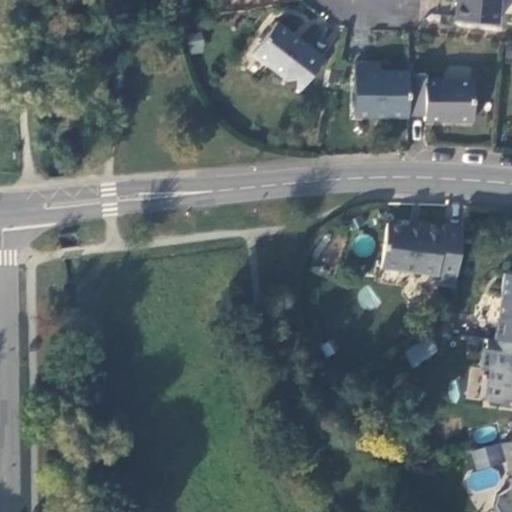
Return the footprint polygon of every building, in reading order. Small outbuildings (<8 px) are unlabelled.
[(499,0),(456,0),(455,18),(497,23),(499,0)] [(321,59),(273,23),(249,55),(297,91),(321,59)] [(354,119),(408,118),(408,76),(408,74),(379,74),(379,66),(354,66),(354,119)] [(425,76),(408,76),(408,118),(424,118),(424,123),(472,123),(472,81),(425,81),(425,76)] [(440,272),(457,274),(464,224),(444,222),(444,227),(386,220),(381,265),(440,272)] [(511,272),(502,271),(493,337),(511,339),(511,272)] [(438,282),(456,284),(457,274),(440,272),(438,282)] [(511,339),(493,337),(486,336),(481,369),(487,370),(492,371),(488,399),(511,401),(511,339)] [(483,399),(488,399),(492,371),(487,370),(483,399)] [(511,511),(511,440),(503,442),(507,462),(511,460),(511,475),(509,477),(511,483),(508,489),(497,493),(496,504),(501,511),(511,511)] [(503,462),(500,446),(476,450),(479,466),(503,462)]
